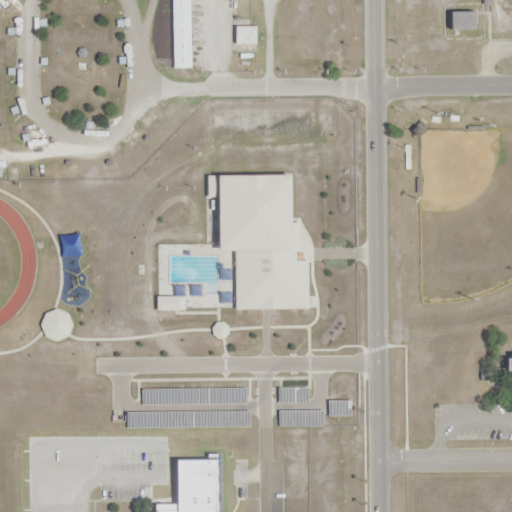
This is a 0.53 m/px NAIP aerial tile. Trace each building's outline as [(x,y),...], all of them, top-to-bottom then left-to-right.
[(0,0),(0,9),(3,15),(8,12),(1,0),(0,0)] [(170,0),(173,69),(192,68),(189,0),(170,0)] [(475,0),(456,0),(456,8),(475,8),(475,0)] [(16,22),(14,40),(20,41),(23,23),(16,22)] [(233,22),(234,47),(256,47),(256,26),(249,27),(249,22),(233,22)] [(15,144),(15,151),(37,150),(36,143),(15,144)] [(207,174),(207,199),(219,199),(220,251),(234,251),(234,311),(308,310),(308,249),(296,249),(296,173),(207,174)] [(53,381),(53,394),(88,394),(88,381),(53,381)] [(278,389),(278,403),(307,403),(307,389),(278,389)] [(141,391),(141,406),(246,406),(246,390),(141,391)] [(327,402),(328,418),(352,418),(351,402),(327,402)] [(127,413),(127,429),(248,428),(248,412),(127,413)] [(279,412),(278,427),(324,427),(324,412),(279,412)] [(174,462),(174,503),(156,503),(156,511),(221,511),(221,461),(174,462)]
